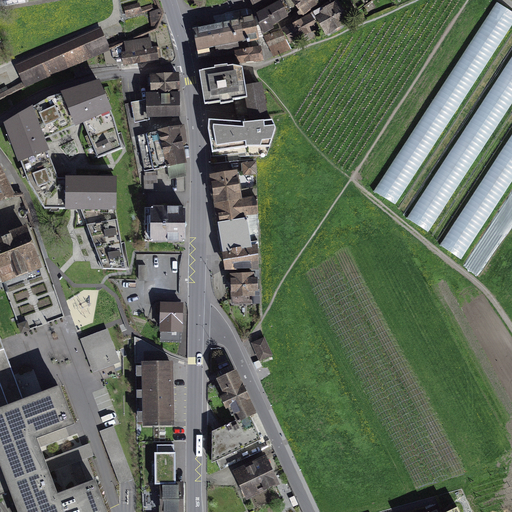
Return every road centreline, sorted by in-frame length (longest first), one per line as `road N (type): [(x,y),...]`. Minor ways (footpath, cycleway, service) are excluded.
road 1 (secondary): [(196,315),(198,153),(187,65)]
road 2 (residential): [(196,315),(222,335),(248,378),(310,511)]
road 3 (residential): [(187,65),(86,78),(0,121)]
road 4 (secondary): [(195,511),(196,315)]
